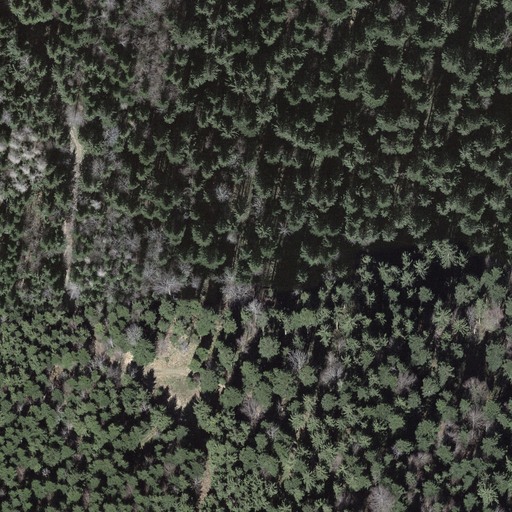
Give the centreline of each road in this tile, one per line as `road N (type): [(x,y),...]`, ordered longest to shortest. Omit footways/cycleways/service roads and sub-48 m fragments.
road 1 (track): [(1,0),(48,53),(71,112),(73,282),(94,343)]
road 2 (track): [(94,343),(120,368),(185,372),(220,384),(358,511)]
